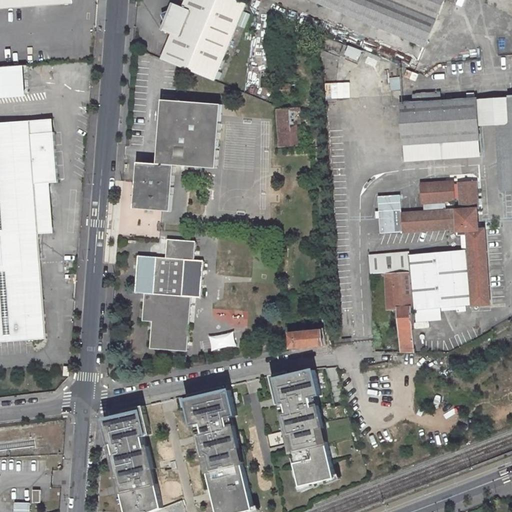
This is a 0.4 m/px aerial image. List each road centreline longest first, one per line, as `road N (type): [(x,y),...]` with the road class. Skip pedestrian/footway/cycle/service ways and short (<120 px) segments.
road 1 (tertiary): [(114,0),(83,402)]
road 2 (unclassified): [(83,402),(376,356)]
